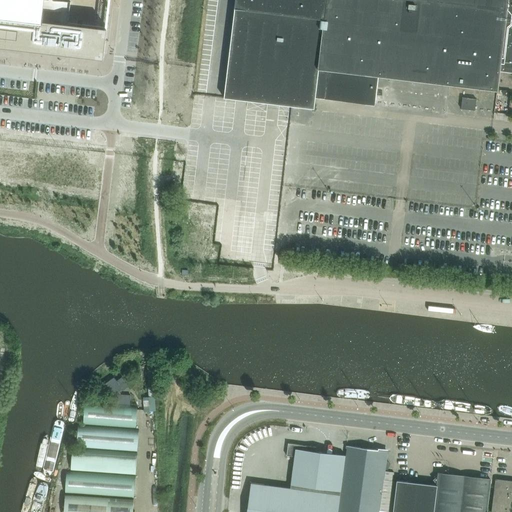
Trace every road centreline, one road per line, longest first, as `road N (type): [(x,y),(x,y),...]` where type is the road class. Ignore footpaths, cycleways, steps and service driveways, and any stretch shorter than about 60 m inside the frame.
road 1 (unclassified): [(511,306),(318,285),(265,289)]
road 2 (tertiary): [(511,438),(293,413)]
road 3 (tertiary): [(293,413),(254,406),(227,420),(211,448),(205,511)]
road 4 (tertiary): [(218,511),(231,434),(255,417),(293,413)]
